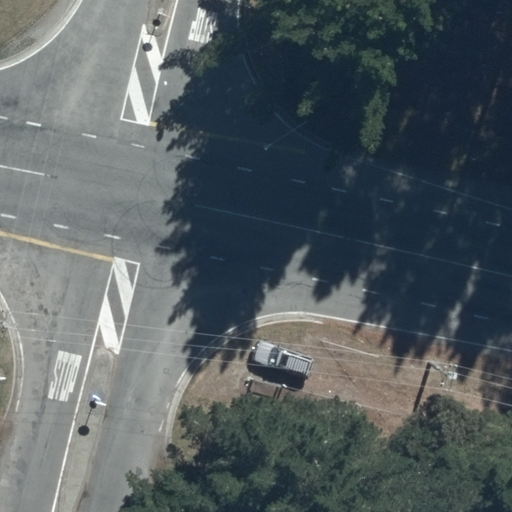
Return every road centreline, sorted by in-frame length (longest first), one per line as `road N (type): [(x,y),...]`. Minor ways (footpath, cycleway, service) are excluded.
road 1 (secondary): [(511,275),(121,186)]
road 2 (unclassified): [(121,186),(114,258),(51,511)]
road 3 (tertiary): [(167,0),(121,186)]
road 4 (secondary): [(121,186),(0,164)]
